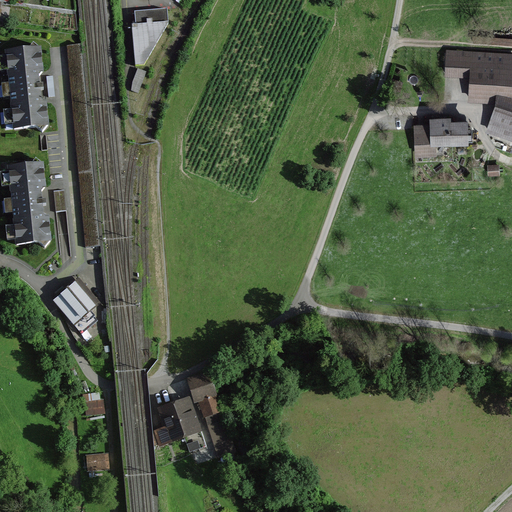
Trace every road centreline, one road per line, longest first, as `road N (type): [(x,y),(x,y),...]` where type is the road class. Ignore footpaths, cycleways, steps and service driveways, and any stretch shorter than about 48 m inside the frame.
road 1 (residential): [(511,337),(311,308),(274,320),(193,369),(112,384),(91,373),(32,279),(0,261)]
road 2 (track): [(162,379),(168,346),(158,143)]
